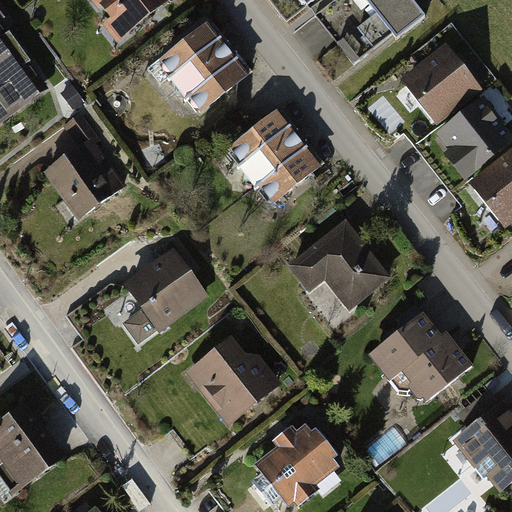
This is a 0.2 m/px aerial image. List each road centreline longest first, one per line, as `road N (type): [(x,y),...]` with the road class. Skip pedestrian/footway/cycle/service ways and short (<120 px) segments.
road 1 (residential): [(234,0),(511,351)]
road 2 (residential): [(160,511),(0,293)]
